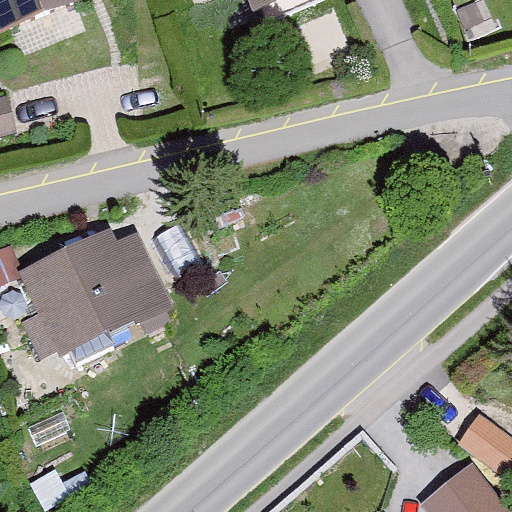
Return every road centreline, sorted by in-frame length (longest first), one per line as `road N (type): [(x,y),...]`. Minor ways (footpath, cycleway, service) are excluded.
road 1 (residential): [(0,206),(394,111),(511,94)]
road 2 (secondary): [(183,511),(511,221)]
